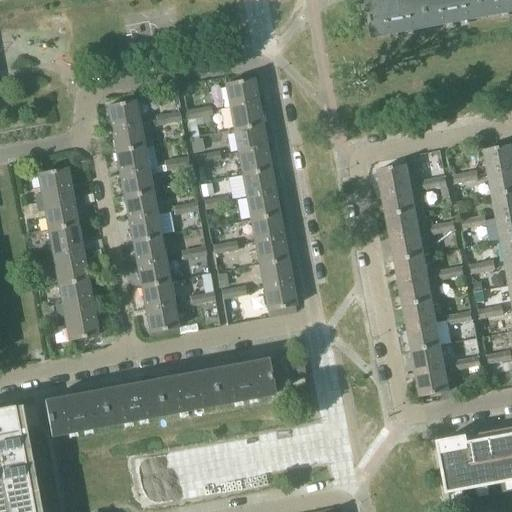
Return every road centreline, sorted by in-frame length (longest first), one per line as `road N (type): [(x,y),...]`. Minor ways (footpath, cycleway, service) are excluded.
road 1 (residential): [(127,354),(314,318),(265,60),(98,90),(85,107),(90,141)]
road 2 (residential): [(511,127),(348,158),(399,424),(511,404)]
road 3 (residential): [(127,354),(90,141)]
road 4 (residential): [(0,379),(127,354)]
road 5 (residential): [(353,511),(350,493),(250,511)]
